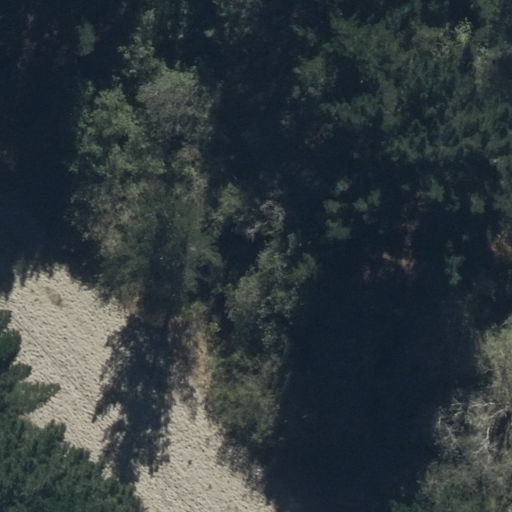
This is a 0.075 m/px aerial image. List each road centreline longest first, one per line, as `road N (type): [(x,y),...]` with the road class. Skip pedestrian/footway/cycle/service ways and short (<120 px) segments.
road 1 (unknown): [(309,0),(511,292)]
road 2 (track): [(0,311),(201,511)]
